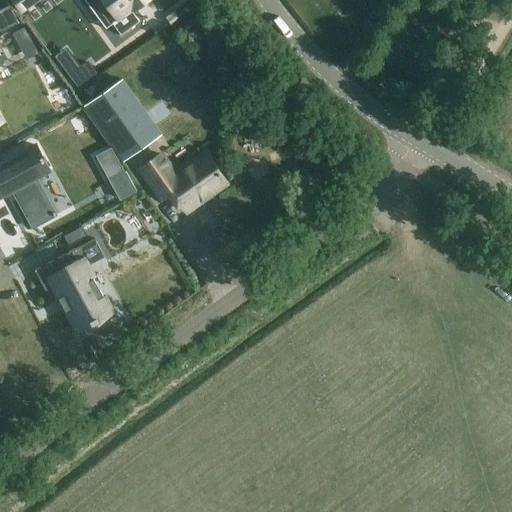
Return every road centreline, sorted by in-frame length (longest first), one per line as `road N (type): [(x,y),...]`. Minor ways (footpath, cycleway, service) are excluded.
road 1 (tertiary): [(0,475),(44,432),(427,154)]
road 2 (tertiary): [(427,154),(339,93),(260,0)]
road 3 (unclassified): [(511,23),(427,154)]
